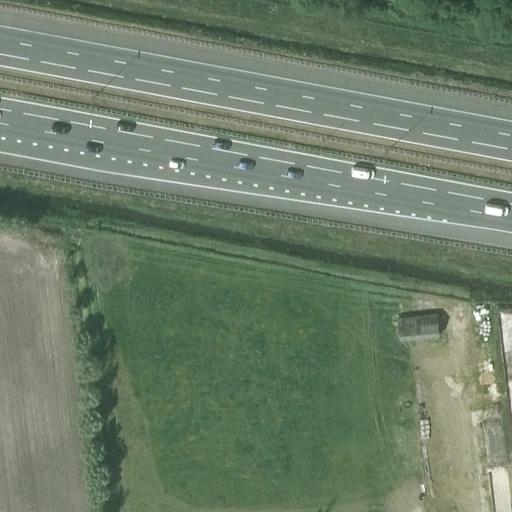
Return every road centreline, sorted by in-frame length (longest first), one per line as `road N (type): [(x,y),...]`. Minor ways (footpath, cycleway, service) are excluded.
road 1 (motorway): [(511,143),(0,48)]
road 2 (motorway): [(0,118),(511,212)]
